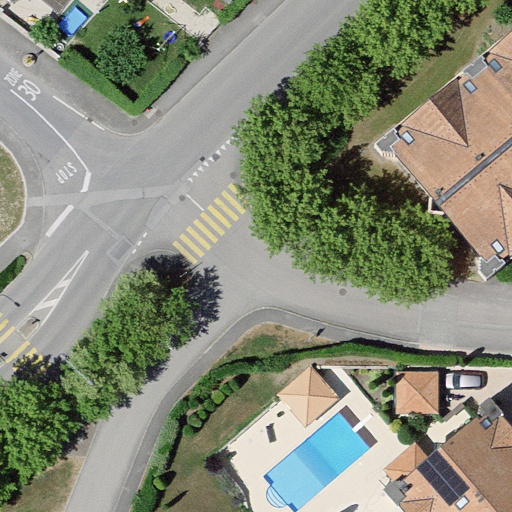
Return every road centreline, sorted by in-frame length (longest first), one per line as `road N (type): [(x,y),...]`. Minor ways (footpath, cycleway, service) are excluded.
road 1 (residential): [(94,511),(144,396),(244,262)]
road 2 (residential): [(244,262),(382,311),(511,323)]
road 3 (tertiary): [(333,0),(154,167)]
road 4 (tertiary): [(130,196),(0,355)]
road 5 (residential): [(0,81),(130,196)]
road 6 (residential): [(154,167),(244,262)]
